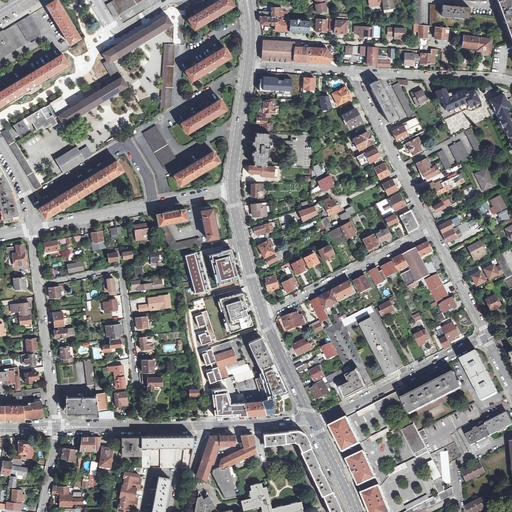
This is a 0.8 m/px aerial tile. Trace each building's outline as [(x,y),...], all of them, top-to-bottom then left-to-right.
[(55,0),(54,0),(46,5),(52,14),(50,14),(51,16),(52,17),(53,16),(63,33),(62,34),(63,35),(64,37),(65,36),(70,44),(79,39),(77,34),(78,34),(71,22),(70,23),(65,15),(66,14),(59,2),(58,3),(55,0)] [(114,0),(110,2),(118,15),(142,0),(114,0)] [(188,19),(194,28),(198,25),(199,27),(210,20),(209,19),(217,14),(218,15),(221,13),(229,8),(229,7),(233,4),(230,0),(219,0),(218,0),(216,0),(215,1),(216,2),(199,12),(199,11),(198,11),(196,12),(197,14),(188,19)] [(314,0),(315,0),(316,0),(317,4),(315,5),(317,14),(327,12),(325,3),(327,3),(326,0),(314,0)] [(383,9),(393,7),(392,0),(381,0),(382,4),(383,9)] [(422,25),(420,0),(413,0),(414,24),(418,24),(422,25)] [(511,2),(511,0),(499,0),(497,1),(511,41),(511,2)] [(118,15),(110,2),(108,4),(107,4),(115,17),(116,17),(118,15)] [(469,19),(470,7),(443,5),(441,16),(469,19)] [(270,11),(259,11),(260,16),(276,17),(277,17),(277,16),(287,16),(288,11),(283,11),(283,8),(273,7),(273,8),(270,8),(270,11)] [(41,34),(30,15),(17,23),(28,41),(41,34)] [(58,115),(64,125),(128,86),(122,76),(113,61),(173,24),(167,15),(148,26),(103,54),(107,61),(103,63),(107,69),(114,81),(100,90),(76,104),(69,108),(59,115),(58,115)] [(276,17),(260,16),(261,24),(267,24),(275,25),(276,17)] [(277,17),(276,17),(275,25),(275,30),(282,31),(289,31),(290,20),(291,17),(287,16),(277,16),(277,17)] [(348,32),(349,20),(329,19),(329,30),(333,30),(333,33),(335,33),(335,34),(337,34),(339,34),(340,32),(342,33),(344,33),(345,32),(348,32)] [(310,21),(290,20),(289,31),(297,32),(309,32),(310,21)] [(326,32),(327,20),(316,20),(316,24),(313,24),(313,26),(315,26),(314,32),(319,32),(326,32)] [(372,35),(373,27),(355,26),(355,32),(360,33),(360,36),(362,36),(364,36),(365,35),(372,35)] [(4,31),(11,41),(5,45),(0,47),(0,58),(22,46),(10,27),(4,31)] [(450,31),(450,28),(436,27),(435,37),(447,38),(448,30),(450,31)] [(405,37),(405,29),(388,28),(387,35),(394,35),(394,38),(399,38),(400,38),(400,36),(405,37)] [(0,33),(0,36),(5,45),(11,41),(4,31),(0,33)] [(477,48),(478,37),(464,35),(463,47),(470,48),(477,48)] [(490,52),(492,39),(478,37),(477,48),(477,50),(483,51),(490,52)] [(281,41),(263,40),(262,50),(262,59),(283,61),(293,61),(294,42),(281,41)] [(297,43),(294,42),(293,61),(300,62),(309,62),(310,47),(310,43),(306,44),(301,44),(297,43)] [(168,44),(164,44),(160,108),(164,108),(168,44)] [(164,111),(170,107),(169,108),(169,105),(171,106),(175,44),(173,44),(168,44),(164,108),(164,111)] [(437,46),(424,45),(423,53),(431,54),(431,49),(437,49),(437,46)] [(368,47),(361,47),(361,55),(364,55),(368,55),(367,64),(376,65),(377,65),(377,59),(377,56),(378,47),(368,46),(368,47)] [(191,80),(191,79),(195,77),(196,78),(207,71),(206,70),(215,65),(215,66),(217,65),(223,61),(226,60),(226,59),(230,56),(224,47),(216,52),(215,51),(214,51),(212,52),(213,54),(197,64),(196,62),(194,63),(193,64),(194,65),(185,71),(191,80)] [(319,48),(310,47),(309,62),(319,63),(328,63),(332,58),(327,48),(323,48),(319,48)] [(436,54),(437,49),(431,49),(431,54),(423,53),(420,53),(420,64),(428,63),(435,63),(435,59),(435,54),(436,54)] [(418,54),(404,53),(404,64),(408,65),(413,65),(413,60),(419,60),(418,54)] [(68,63),(62,54),(54,59),(53,58),(52,58),(50,59),(51,61),(34,71),(34,69),(32,70),(31,71),(32,72),(15,82),(14,81),(13,82),(11,83),(12,84),(0,91),(0,105),(6,102),(5,101),(14,96),(15,97),(26,90),(25,89),(33,84),(34,85),(45,78),(44,77),(53,72),(53,73),(64,67),(64,65),(68,63)] [(390,60),(377,59),(377,65),(377,66),(383,67),(390,67),(390,60)] [(257,78),(256,92),(292,94),(292,99),(298,99),(300,75),(288,75),(272,74),(272,79),(257,78)] [(304,78),(302,78),(302,81),(301,88),(303,88),(303,89),(314,90),(314,86),(316,86),(316,78),(309,78),(304,77),(304,78)] [(379,79),(369,84),(375,95),(385,115),(389,124),(399,120),(394,110),(396,109),(394,106),(393,107),(385,91),(386,90),(384,87),(383,88),(379,79)] [(396,84),(393,86),(408,117),(411,115),(412,118),(416,116),(400,85),(399,83),(396,84)] [(344,86),(332,92),(338,105),(350,98),(348,94),(350,93),(348,91),(347,87),(345,88),(344,86)] [(442,88),(436,91),(439,99),(442,98),(448,110),(468,101),(470,105),(471,104),(472,106),(478,103),(477,101),(479,100),(478,97),(480,93),(478,90),(475,91),(474,89),(468,92),(466,90),(465,89),(464,90),(463,90),(463,91),(462,90),(452,95),(451,93),(450,92),(447,93),(445,89),(442,88)] [(418,92),(417,90),(411,93),(416,104),(427,99),(423,89),(422,90),(420,91),(418,92)] [(500,94),(500,96),(500,95),(496,97),(490,99),(492,103),(491,103),(495,110),(496,110),(500,119),(498,120),(502,129),(504,128),(510,141),(509,141),(511,147),(511,116),(508,108),(510,107),(507,101),(505,99),(504,97),(504,96),(504,94),(502,94),(500,94)] [(332,111),(328,95),(325,96),(322,96),(322,97),(321,97),(322,101),(323,101),(324,103),(321,103),(322,109),(329,108),(330,109),(327,110),(328,113),(332,111)] [(26,118),(30,124),(33,123),(37,129),(38,130),(44,126),(45,128),(51,125),(52,127),(59,123),(55,117),(58,115),(57,112),(59,115),(69,108),(68,106),(62,96),(55,100),(51,103),(51,104),(46,107),(45,106),(26,118)] [(222,111),(226,108),(220,99),(212,104),(211,103),(210,104),(208,105),(209,106),(192,116),(192,115),(191,115),(189,116),(190,118),(181,123),(186,132),(191,129),(192,131),(203,124),(202,122),(210,118),(211,119),(222,112),(222,111)] [(260,107),(259,112),(258,112),(258,116),(266,117),(270,117),(276,117),(276,113),(280,113),(280,107),(276,107),(276,102),(272,102),(272,100),(271,100),(265,100),(265,102),(260,101),(260,107)] [(350,128),(363,122),(359,114),(356,109),(343,115),(350,128)] [(424,131),(416,116),(412,118),(391,129),(394,135),(397,141),(398,142),(409,137),(410,138),(424,131)] [(270,120),(270,117),(266,117),(266,118),(257,117),(256,123),(260,123),(260,125),(260,128),(256,128),(256,132),(269,133),(270,129),(271,129),(272,128),(272,126),(271,124),(269,124),(269,120),(270,120)] [(18,122),(13,125),(19,135),(29,129),(23,119),(18,122)] [(177,160),(156,126),(143,133),(165,169),(171,164),(170,164),(177,160)] [(16,142),(7,129),(2,132),(19,161),(36,189),(42,185),(16,142)] [(465,131),(477,154),(483,151),(471,129),(465,131)] [(367,131),(361,134),(367,146),(370,144),(371,144),(373,142),(375,140),(373,137),(372,135),(371,135),(370,132),(368,133),(367,131)] [(267,165),(269,133),(256,132),(255,132),(254,147),(253,164),(262,165),(267,165)] [(367,146),(361,134),(354,139),(359,150),(367,146)] [(407,144),(404,145),(408,152),(408,151),(409,153),(410,154),(412,153),(412,155),(421,150),(420,147),(421,147),(419,144),(418,144),(417,143),(420,141),(418,138),(406,144),(407,144)] [(454,144),(450,146),(458,163),(470,157),(461,141),(456,143),(455,142),(454,143),(454,144)] [(85,159),(82,154),(80,150),(77,146),(55,159),(63,172),(73,166),(85,159)] [(80,150),(82,154),(89,149),(87,146),(84,148),(81,150),(80,150)] [(376,164),(383,161),(379,155),(376,148),(378,148),(377,147),(377,146),(356,157),(362,167),(374,161),(376,164)] [(82,154),(85,159),(92,154),(89,149),(82,154)] [(443,150),(437,153),(445,169),(452,166),(445,155),(443,150)] [(174,175),(179,184),(180,184),(184,181),(185,182),(196,176),(195,174),(203,170),(204,171),(209,168),(215,164),(214,163),(218,160),(219,160),(213,151),(205,156),(204,155),(202,156),(201,157),(202,158),(185,168),(184,167),(183,167),(182,168),(183,170),(174,175)] [(431,164),(428,157),(425,159),(416,163),(419,167),(421,173),(430,169),(429,166),(431,164)] [(48,202),(39,208),(45,217),(49,214),(50,215),(119,173),(118,172),(123,169),(117,160),(108,165),(108,164),(106,165),(105,166),(106,167),(89,177),(88,176),(87,177),(86,178),(86,179),(70,189),(69,188),(68,188),(66,189),(67,191),(50,201),(50,199),(48,200),(47,201),(48,202)] [(384,163),(374,168),(380,179),(391,173),(388,168),(386,163),(384,164),(384,163)] [(318,164),(312,167),(317,177),(323,173),(318,164)] [(273,176),(274,166),(267,165),(262,165),(262,168),(256,167),(257,166),(249,165),(248,173),(248,174),(261,175),(261,174),(267,174),(267,176),(273,176)] [(5,221),(21,218),(20,213),(17,204),(14,194),(11,187),(5,175),(0,166),(0,203),(1,205),(2,210),(5,221)] [(430,169),(421,173),(423,176),(425,180),(439,173),(435,166),(430,169)] [(486,169),(475,174),(483,190),(494,185),(486,169)] [(430,183),(426,185),(428,188),(431,193),(434,191),(436,193),(436,195),(464,181),(461,174),(458,175),(456,173),(445,179),(446,181),(440,184),(438,182),(431,185),(430,183)] [(320,185),(322,190),(333,185),(334,184),(332,180),(332,179),(330,175),(318,181),(320,185)] [(392,179),(382,184),(388,194),(397,189),(396,188),(398,187),(397,186),(396,184),(394,179),(392,180),(392,179)] [(264,191),(264,184),(251,183),(251,192),(251,196),(257,196),(257,193),(259,193),(259,191),(264,191)] [(314,188),(311,189),(310,196),(322,190),(320,185),(314,188)] [(388,197),(377,203),(383,217),(396,210),(407,204),(404,198),(401,193),(400,194),(399,193),(388,198),(388,197)] [(499,195),(490,200),(496,212),(501,210),(505,207),(499,195)] [(329,197),(314,205),(314,206),(317,212),(322,210),(322,208),(325,206),(329,214),(338,209),(336,205),(339,204),(338,202),(335,204),(333,200),(331,201),(329,197)] [(447,197),(442,200),(445,207),(451,204),(447,197)] [(441,199),(428,206),(429,208),(432,207),(432,206),(433,205),(435,209),(436,211),(445,207),(442,200),(441,199)] [(266,206),(262,206),(261,203),(251,204),(252,210),(253,209),(253,212),(254,216),(267,215),(266,209),(266,206)] [(412,214),(407,204),(396,210),(408,232),(417,227),(417,225),(412,214)] [(314,206),(298,210),(301,216),(294,219),(295,222),(298,222),(299,223),(318,214),(317,212),(314,206)] [(355,211),(352,206),(345,209),(347,212),(339,216),(342,221),(349,217),(348,215),(355,211)] [(201,245),(200,237),(176,242),(166,223),(183,220),(182,219),(187,218),(185,209),(184,209),(174,211),(174,210),(170,211),(168,211),(168,212),(157,214),(160,228),(172,251),(181,249),(201,245)] [(202,211),(208,239),(217,237),(216,233),(218,232),(214,214),(212,214),(211,209),(203,211),(202,211)] [(394,214),(385,219),(389,226),(397,221),(397,220),(398,220),(396,215),(395,216),(394,214)] [(326,229),(332,226),(327,216),(321,219),(326,229)] [(457,225),(461,223),(458,216),(445,222),(446,224),(444,225),(443,223),(438,226),(442,233),(452,227),(457,225)] [(276,231),(282,229),(281,226),(279,220),(273,222),(276,231)] [(350,221),(341,226),(346,237),(350,235),(353,234),(352,234),(354,233),(355,233),(356,233),(350,221)] [(256,234),(273,229),(271,223),(254,228),(254,229),(256,234)] [(134,225),(136,239),(144,238),(144,234),(149,233),(148,227),(146,227),(145,224),(140,225),(134,225)] [(457,225),(452,227),(453,228),(442,234),(447,242),(450,241),(450,242),(451,242),(452,242),(452,241),(451,241),(453,240),(452,239),(461,235),(461,234),(459,229),(457,225)] [(343,234),(339,226),(327,233),(334,245),(339,242),(344,240),(341,234),(343,234)] [(391,236),(386,228),(375,233),(380,242),(381,243),(385,240),(385,241),(391,238),(391,236)] [(91,233),(93,243),(94,242),(94,244),(99,243),(99,242),(104,241),(102,231),(91,233)] [(378,245),(372,234),(362,239),(368,250),(372,248),(373,248),(375,247),(378,245)] [(80,235),(57,240),(44,243),(46,250),(59,248),(58,244),(67,242),(67,246),(73,245),(73,243),(81,242),(80,236),(80,235)] [(268,240),(258,245),(262,252),(264,257),(274,252),(269,241),(276,238),(275,236),(268,239),(268,240)] [(479,240),(468,246),(469,250),(471,254),(473,253),(476,259),(486,254),(479,240)] [(417,248),(430,275),(437,272),(434,265),(431,260),(429,261),(428,260),(425,261),(422,257),(428,254),(433,251),(429,242),(423,245),(417,248)] [(334,254),(329,244),(318,250),(323,260),(329,257),(334,254)] [(23,245),(6,248),(7,253),(13,253),(15,266),(26,264),(26,263),(27,263),(26,254),(26,252),(24,252),(23,245)] [(244,283),(234,246),(208,253),(217,290),(244,283)] [(119,248),(115,249),(115,250),(108,251),(109,253),(108,253),(109,261),(121,259),(119,248)] [(430,275),(417,248),(416,248),(410,251),(403,255),(409,267),(411,270),(416,282),(418,281),(425,278),(430,275)] [(126,249),(122,250),(124,259),(133,257),(131,249),(126,249)] [(267,261),(269,264),(283,256),(281,253),(284,252),(283,249),(266,258),(267,261)] [(148,252),(148,258),(151,258),(151,264),(159,263),(163,263),(163,251),(148,252)] [(212,292),(202,251),(183,256),(194,297),(212,292)] [(309,267),(317,262),(319,261),(314,252),(304,257),(309,267)] [(511,272),(502,252),(495,256),(499,265),(503,273),(506,278),(504,279),(511,292),(511,291),(511,272)] [(399,271),(409,267),(403,255),(397,258),(393,260),(399,271)] [(302,258),(292,263),(297,273),(301,271),(306,269),(304,266),(305,266),(304,264),(305,264),(302,258)] [(82,261),(67,264),(67,268),(68,272),(84,269),(82,261)] [(392,263),(391,262),(389,263),(386,264),(382,266),(382,267),(382,268),(387,277),(397,272),(392,262),(392,263)] [(478,271),(471,275),(473,279),(476,285),(485,280),(486,282),(490,280),(489,278),(498,273),(499,275),(503,273),(499,265),(495,267),(494,265),(491,264),(484,268),(486,272),(483,274),(481,272),(478,271)] [(143,274),(142,265),(134,266),(135,274),(143,274)] [(297,288),(299,287),(291,272),(293,271),(290,265),(284,268),(287,274),(290,278),(282,282),(287,292),(292,289),(296,287),(297,288)] [(374,270),(370,272),(375,281),(376,282),(380,279),(380,278),(382,277),(380,272),(381,272),(379,268),(376,269),(374,270)] [(416,282),(411,270),(401,275),(407,287),(407,286),(414,283),(416,282)] [(430,287),(432,291),(443,285),(441,282),(439,278),(441,278),(440,276),(441,275),(440,273),(432,278),(430,275),(425,278),(428,284),(426,285),(428,288),(430,287)] [(277,283),(275,275),(266,278),(267,282),(266,283),(267,286),(268,290),(278,287),(278,286),(279,286),(278,283),(277,283)] [(371,288),(366,276),(363,277),(362,278),(355,282),(360,293),(371,288)] [(25,277),(14,278),(15,289),(26,288),(26,287),(28,286),(28,285),(27,278),(25,278),(25,277)] [(161,277),(155,277),(151,278),(151,283),(139,284),(139,280),(131,281),(132,286),(132,289),(136,289),(136,290),(160,287),(159,283),(161,282),(161,277)] [(104,279),(105,292),(115,290),(114,284),(115,284),(115,282),(114,279),(113,279),(113,278),(104,279)] [(340,301),(356,293),(351,282),(344,285),(343,286),(334,290),(340,301)] [(48,286),(49,287),(50,296),(50,298),(51,297),(51,299),(57,299),(57,297),(61,296),(60,287),(64,287),(64,283),(48,286)] [(432,291),(437,302),(451,295),(451,293),(449,294),(448,292),(447,293),(445,289),(443,285),(432,291)] [(326,295),(320,298),(327,311),(331,309),(331,308),(334,307),(336,306),(336,305),(339,303),(333,291),(326,295)] [(247,308),(242,292),(230,296),(217,299),(228,334),(253,326),(249,314),(247,314),(246,312),(246,310),(245,308),(247,308)] [(495,294),(485,299),(491,310),(492,310),(492,311),(496,310),(498,314),(499,313),(500,313),(498,309),(502,307),(501,305),(495,294)] [(150,310),(150,308),(158,307),(160,307),(161,308),(171,307),(169,296),(148,298),(149,304),(148,304),(139,305),(139,307),(139,311),(150,310)] [(384,304),(375,309),(381,320),(386,317),(391,315),(390,313),(395,310),(391,302),(395,299),(394,297),(383,302),(384,304)] [(453,297),(439,304),(444,312),(457,306),(455,301),(453,297)] [(103,302),(104,312),(111,311),(111,310),(117,309),(117,305),(116,298),(112,298),(112,299),(106,300),(107,302),(103,302)] [(330,326),(333,324),(319,298),(312,302),(314,306),(321,322),(326,319),(330,326)] [(29,302),(13,304),(14,311),(20,311),(20,315),(31,314),(30,309),(32,309),(32,307),(32,305),(30,305),(29,302)] [(342,320),(345,326),(374,312),(371,306),(366,308),(365,308),(362,310),(346,317),(342,320)] [(197,333),(202,347),(217,341),(207,310),(194,314),(199,327),(206,325),(207,330),(197,333)] [(292,315),(284,318),(285,323),(284,323),(285,328),(286,331),(302,325),(304,324),(303,319),(302,316),(299,316),(298,313),(296,314),(294,314),(292,314),(292,315)] [(333,314),(337,322),(342,320),(346,317),(345,314),(340,317),(339,316),(338,317),(336,313),(333,314)] [(419,313),(412,316),(415,322),(422,319),(419,313)] [(34,317),(34,315),(17,317),(18,325),(22,325),(22,327),(32,326),(34,327),(35,326),(34,325),(34,321),(33,317),(34,317)] [(147,316),(136,318),(137,329),(148,327),(148,326),(149,326),(149,323),(149,320),(147,320),(147,316)] [(53,319),(53,321),(52,321),(52,322),(54,322),(55,323),(55,326),(64,325),(64,323),(65,323),(65,318),(63,318),(54,319),(53,319)] [(451,318),(441,324),(450,342),(456,339),(455,337),(457,336),(459,335),(451,318)] [(345,367),(350,365),(349,364),(348,363),(349,360),(346,359),(347,355),(344,354),(344,351),(341,350),(342,347),(339,346),(340,342),(337,341),(337,338),(335,337),(335,334),(335,331),(338,330),(340,330),(340,331),(343,332),(342,335),(346,336),(345,340),(348,341),(347,344),(350,345),(349,349),(352,350),(352,353),(355,354),(354,357),(357,359),(357,360),(358,362),(359,361),(360,363),(364,362),(345,326),(342,320),(337,322),(333,324),(330,326),(325,328),(328,334),(331,340),(332,342),(339,355),(345,367)] [(385,371),(388,375),(393,373),(398,370),(372,320),(361,325),(384,371),(385,371)] [(323,330),(324,329),(319,322),(309,326),(313,334),(323,330)] [(120,338),(120,334),(122,334),(121,329),(121,324),(106,325),(107,335),(110,335),(110,339),(120,338)] [(59,327),(54,328),(55,336),(55,337),(56,337),(57,338),(60,338),(60,339),(65,339),(65,337),(68,337),(67,335),(74,335),(73,327),(64,329),(63,327),(59,327)] [(443,345),(445,349),(451,346),(442,329),(436,332),(443,345)] [(414,335),(420,346),(425,343),(428,342),(430,344),(431,343),(425,330),(414,335)] [(140,337),(141,350),(153,348),(153,346),(153,341),(154,340),(154,336),(150,336),(140,337)] [(120,338),(110,339),(110,342),(110,344),(103,345),(103,351),(106,351),(111,351),(111,349),(116,348),(115,348),(118,347),(120,347),(120,346),(121,346),(121,344),(125,344),(124,337),(120,338)] [(261,337),(248,343),(254,353),(253,354),(254,356),(260,367),(272,361),(267,350),(261,337)] [(37,345),(36,338),(26,339),(28,350),(38,349),(37,345)] [(230,340),(211,347),(222,379),(234,375),(250,369),(248,365),(247,363),(244,364),(239,366),(237,361),(231,344),(230,340)] [(305,340),(293,345),(297,353),(299,356),(313,349),(309,343),(307,344),(305,340)] [(329,344),(335,356),(339,355),(332,342),(329,344)] [(329,344),(322,347),(325,353),(323,354),(327,361),(335,356),(329,344)] [(64,363),(73,362),(72,357),(70,357),(69,345),(60,347),(61,356),(62,358),(64,358),(64,363)] [(210,383),(222,379),(211,347),(201,351),(205,365),(211,363),(212,368),(205,370),(210,383)] [(482,369),(472,349),(458,356),(468,377),(482,369)] [(34,353),(21,355),(22,364),(30,363),(31,365),(36,365),(35,360),(34,353)] [(321,363),(318,357),(314,359),(312,360),(308,363),(311,369),(321,363)] [(92,363),(92,360),(84,361),(87,385),(95,385),(94,378),(93,371),(92,363)] [(272,361),(260,367),(262,372),(259,373),(268,398),(262,401),(266,413),(273,413),(272,400),(275,398),(274,396),(286,390),(272,361)] [(311,369),(308,363),(296,369),(298,372),(299,375),(311,369)] [(124,374),(122,364),(120,365),(108,367),(108,371),(113,370),(114,375),(124,374)] [(315,379),(316,382),(326,376),(325,375),(326,375),(323,368),(321,365),(311,370),(315,379)] [(350,365),(345,367),(326,377),(328,380),(329,384),(347,375),(353,372),(350,365)] [(0,369),(0,382),(1,382),(1,379),(4,379),(6,379),(6,383),(11,383),(13,393),(22,392),(21,389),(19,370),(18,367),(0,369)] [(44,371),(44,367),(32,368),(33,372),(26,373),(27,382),(33,381),(33,383),(39,382),(39,377),(38,372),(44,371)] [(254,377),(251,369),(250,369),(234,375),(236,381),(236,383),(254,377)] [(353,372),(347,375),(350,382),(348,383),(339,387),(346,400),(351,397),(368,389),(361,374),(358,369),(353,372)] [(494,390),(482,369),(468,377),(479,399),(494,390)] [(408,396),(402,399),(409,413),(461,386),(455,373),(454,373),(445,378),(427,387),(408,396)] [(124,374),(114,375),(115,383),(114,383),(114,387),(115,387),(116,388),(126,387),(125,384),(124,374)] [(147,383),(147,388),(156,389),(161,389),(162,379),(148,378),(147,383)] [(314,383),(305,388),(307,392),(312,389),(317,398),(322,395),(323,397),(324,396),(325,396),(325,395),(329,393),(329,392),(328,389),(331,388),(329,384),(328,380),(326,381),(327,384),(325,385),(323,381),(316,386),(314,383)] [(40,387),(21,389),(22,392),(22,396),(33,395),(34,401),(42,401),(41,393),(40,387)] [(237,416),(247,415),(243,403),(230,403),(230,395),(227,388),(211,390),(215,417),(237,416)] [(119,392),(117,392),(114,393),(116,406),(116,405),(117,408),(121,407),(121,405),(128,404),(126,391),(119,392)] [(106,408),(104,392),(102,392),(96,393),(96,397),(98,409),(106,408)] [(357,412),(359,416),(377,407),(378,411),(402,399),(400,396),(397,398),(394,393),(388,396),(357,412)] [(96,397),(66,397),(66,412),(82,412),(83,412),(85,412),(98,412),(98,411),(98,409),(96,397)] [(29,405),(23,405),(25,417),(27,417),(28,418),(31,418),(34,418),(39,418),(39,416),(41,416),(43,413),(42,401),(34,401),(34,402),(31,403),(31,402),(28,402),(29,405)] [(243,403),(247,415),(256,414),(266,413),(262,401),(247,402),(243,403)] [(418,432),(428,452),(430,455),(444,448),(451,444),(455,442),(451,435),(458,431),(457,430),(482,417),(475,403),(418,432)] [(0,418),(14,419),(25,419),(25,417),(23,405),(16,405),(16,404),(13,404),(13,405),(0,405),(0,418)] [(486,424),(492,435),(511,424),(511,421),(507,412),(497,417),(496,415),(493,416),(495,419),(486,423),(486,424)] [(343,452),(361,443),(348,417),(330,426),(336,439),(343,452)] [(417,457),(428,452),(418,432),(413,421),(401,427),(417,457)] [(478,442),(492,435),(486,424),(478,429),(477,427),(473,429),(474,431),(466,435),(472,445),(478,442)] [(388,429),(370,437),(372,441),(390,432),(388,429)] [(265,445),(286,443),(285,442),(295,441),(298,444),(302,451),(301,452),(322,496),(323,495),(329,511),(342,511),(333,490),(332,491),(311,447),(312,446),(308,440),(305,434),(304,434),(304,433),(299,430),(298,431),(298,430),(280,432),(271,433),(268,434),(268,433),(263,433),(265,445)] [(240,435),(243,443),(244,448),(255,443),(252,433),(240,435)] [(226,435),(207,435),(196,476),(206,479),(212,463),(213,464),(220,445),(235,445),(235,435),(226,435)] [(122,437),(122,456),(142,455),(142,450),(142,447),(142,443),(141,436),(132,437),(122,437)] [(150,436),(141,436),(142,443),(142,447),(153,446),(153,447),(157,447),(157,446),(160,446),(162,446),(175,446),(176,446),(179,446),(179,447),(183,447),(183,446),(192,446),(193,441),(193,436),(179,436),(175,436),(160,436),(156,436),(150,436)] [(81,444),(78,464),(76,473),(79,473),(82,450),(95,450),(94,458),(98,458),(100,445),(101,437),(97,437),(94,437),(90,437),(86,437),(82,437),(81,444)] [(19,440),(19,453),(27,453),(27,457),(34,457),(34,452),(33,452),(32,445),(30,445),(29,440),(26,440),(19,440)] [(221,459),(219,465),(220,467),(221,469),(229,466),(257,452),(255,443),(244,448),(221,459)] [(365,451),(361,443),(343,452),(346,460),(365,451)] [(70,459),(75,460),(77,449),(75,449),(75,447),(71,447),(66,446),(66,448),(63,448),(62,457),(70,459)] [(103,447),(100,465),(110,466),(113,448),(108,448),(103,447)] [(441,461),(443,483),(450,483),(447,452),(444,452),(444,448),(430,455),(432,459),(433,459),(436,457),(437,461),(441,461)] [(161,449),(161,467),(175,468),(175,449),(161,449)] [(182,468),(189,468),(192,449),(184,449),(182,468)] [(142,455),(142,467),(149,467),(150,467),(150,450),(142,450),(142,455)] [(359,485),(377,477),(365,451),(346,460),(352,473),(359,485)] [(444,491),(443,483),(441,461),(437,461),(436,457),(433,459),(433,461),(426,464),(431,475),(429,476),(438,494),(444,491)] [(12,462),(3,460),(1,473),(10,475),(12,462)] [(13,487),(13,486),(16,486),(18,474),(21,475),(21,474),(24,475),(24,474),(27,475),(28,469),(22,468),(15,467),(16,461),(13,460),(12,462),(10,475),(10,476),(11,476),(9,486),(8,487),(13,487)] [(469,469),(463,473),(467,481),(485,472),(481,463),(475,467),(474,465),(474,464),(468,467),(468,468),(469,469)] [(236,495),(236,494),(229,466),(221,469),(220,467),(218,468),(213,471),(212,473),(215,480),(225,498),(236,495)] [(139,474),(128,472),(125,472),(124,476),(125,476),(123,486),(122,486),(120,496),(121,496),(120,506),(119,506),(118,510),(126,511),(131,511),(132,509),(133,507),(136,508),(137,500),(134,499),(134,497),(136,489),(136,488),(139,488),(141,480),(138,480),(138,478),(139,474)] [(76,473),(76,476),(75,480),(74,487),(94,487),(95,476),(90,475),(83,474),(82,482),(78,481),(79,473),(76,473)] [(159,476),(152,511),(164,511),(170,478),(159,476)] [(362,493),(380,486),(377,477),(359,485),(362,493)] [(243,509),(261,505),(262,511),(303,511),(301,501),(272,508),(270,501),(269,495),(265,481),(250,485),(251,490),(249,490),(251,497),(241,500),(243,509)] [(61,493),(69,493),(68,488),(64,488),(62,488),(59,488),(59,485),(54,486),(52,493),(61,493)] [(391,511),(380,486),(362,493),(367,506),(369,511),(391,511)] [(419,511),(453,495),(452,487),(444,491),(438,494),(429,499),(425,501),(407,510),(403,511),(419,511)] [(21,511),(22,500),(25,501),(26,494),(22,494),(23,490),(13,489),(12,502),(9,502),(9,501),(6,500),(6,505),(5,509),(21,511)] [(59,494),(59,502),(61,502),(61,506),(69,506),(72,506),(72,494),(70,495),(61,494),(59,494)] [(232,511),(232,509),(223,511),(221,511),(218,510),(215,508),(209,496),(203,499),(203,498),(197,502),(194,511),(232,511)] [(405,506),(407,510),(425,501),(423,497),(405,506)] [(472,503),(466,506),(468,511),(476,511),(488,506),(484,497),(478,500),(477,499),(477,498),(471,501),(472,502),(472,503)]
